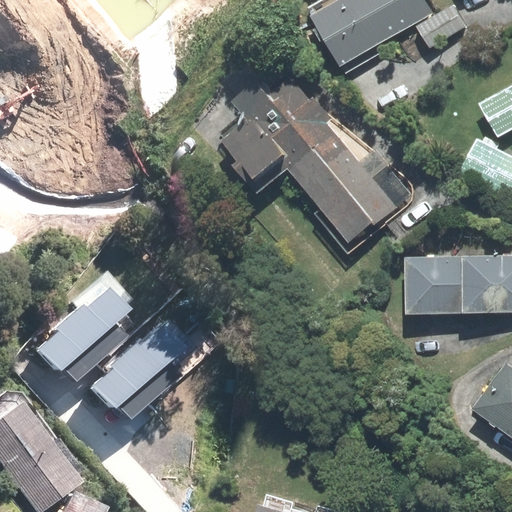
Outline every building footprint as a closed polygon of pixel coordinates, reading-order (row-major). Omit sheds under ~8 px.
[(325,0),(318,5),(354,65),(441,13),(433,0),(325,0)] [(460,7),(423,30),(437,52),(474,29),(460,7)] [(300,84),(235,137),(269,179),(293,159),(358,240),(399,207),(300,84)] [(511,92),(489,105),(504,132),(511,128),(511,92)] [(511,156),(481,140),(465,169),(511,193),(511,156)] [(511,256),(417,258),(418,307),(511,305),(511,256)] [(96,282),(41,345),(87,385),(142,321),(96,282)] [(142,321),(87,385),(127,418),(181,355),(142,321)] [(511,367),(484,407),(511,426),(511,367)] [(83,480),(25,402),(0,420),(0,456),(41,511),(83,480)] [(103,511),(106,507),(74,492),(64,511),(103,511)]
